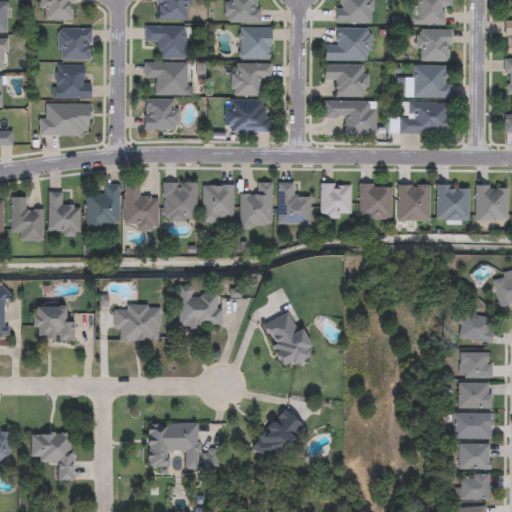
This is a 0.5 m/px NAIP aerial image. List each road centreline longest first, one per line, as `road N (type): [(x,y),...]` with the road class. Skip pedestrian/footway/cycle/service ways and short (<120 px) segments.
road 1 (residential): [(511,166),(119,161),(0,170)]
road 2 (residential): [(0,388),(225,389)]
road 3 (residential): [(484,0),(481,166)]
road 4 (residential): [(301,161),(301,0)]
road 5 (residential): [(119,161),(119,0)]
road 6 (residential): [(104,389),(105,511)]
